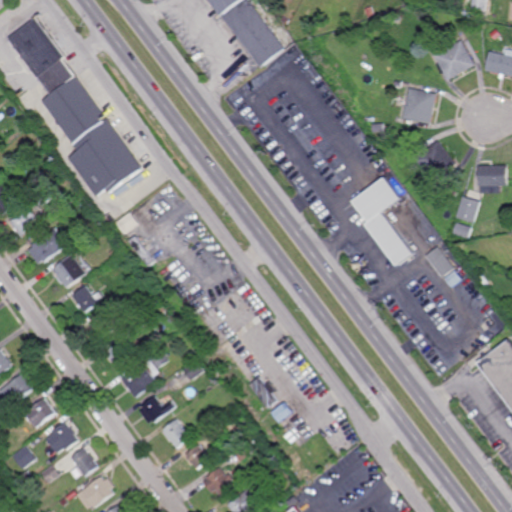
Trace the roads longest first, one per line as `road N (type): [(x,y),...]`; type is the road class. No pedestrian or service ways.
road 1 (trunk): [(85,0),(473,511)]
road 2 (trunk): [(509,511),(121,0)]
road 3 (residential): [(0,271),(176,511)]
